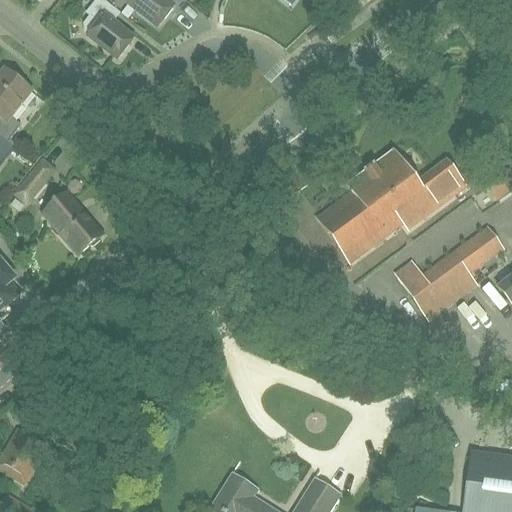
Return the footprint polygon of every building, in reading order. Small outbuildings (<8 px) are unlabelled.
[(85,35),(89,37),(88,38),(118,62),(134,41),(112,24),(120,15),(100,0),(99,0),(87,15),(91,18),(84,27),(85,35)] [(158,30),(174,9),(162,0),(133,0),(129,6),(158,30)] [(0,140),(6,145),(20,128),(10,120),(31,94),(4,73),(0,77),(0,140)] [(6,145),(0,140),(0,170),(15,152),(6,145)] [(407,232),(464,190),(446,165),(416,186),(393,155),(346,189),(351,196),(316,221),(349,265),(402,226),(407,232)] [(52,173),(39,163),(13,199),(26,208),(52,173)] [(288,201),(309,187),(295,168),(275,182),(288,201)] [(498,202),(511,194),(511,180),(507,174),(488,188),(498,202)] [(101,238),(65,197),(43,217),(79,258),(89,249),(93,249),(99,243),(99,239),(101,238)] [(468,276),(503,251),(487,230),(421,278),(412,265),(395,278),(428,323),(476,288),(468,276)] [(6,307),(18,297),(7,285),(13,281),(0,265),(0,321),(11,313),(6,307)] [(511,277),(498,290),(511,306),(511,277)] [(17,343),(0,359),(0,374),(25,351),(17,343)] [(0,471),(22,485),(43,450),(17,434),(0,461),(0,471)] [(511,511),(511,460),(471,455),(462,511),(421,511),(415,511),(414,511),(511,511)] [(331,511),(341,498),(314,481),(293,511),(273,511),(254,499),(258,493),(231,476),(208,511),(331,511)] [(0,511),(31,511),(7,497),(0,508),(0,511)]
